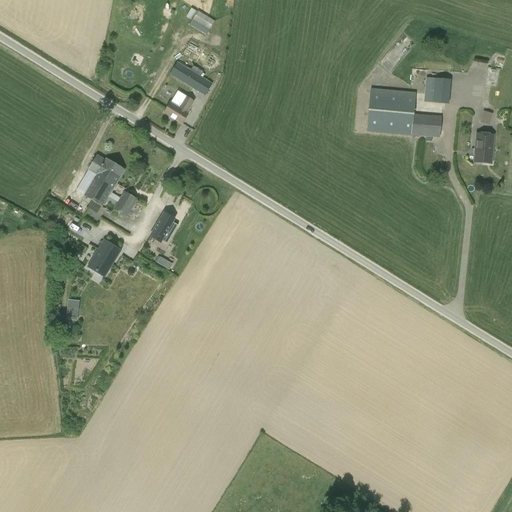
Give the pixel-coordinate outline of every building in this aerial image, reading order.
[(189,25),(206,35),(211,27),(215,21),(198,11),(189,25)] [(192,40),(183,54),(211,70),(219,56),(192,40)] [(207,80),(177,61),(168,74),(192,89),(205,97),(213,83),(207,80)] [(424,102),(449,105),(451,81),(426,78),(424,102)] [(441,117),(413,114),(416,93),(370,88),(366,132),(416,137),(434,138),(440,139),(441,117)] [(187,98),(185,97),(179,108),(171,102),(166,109),(164,113),(182,124),(188,114),(187,113),(194,102),(187,98)] [(483,111),(480,122),(489,125),(492,114),(483,111)] [(477,134),(475,163),(492,164),(494,135),(477,134)] [(93,180),(84,195),(102,206),(106,200),(108,197),(111,192),(115,186),(124,170),(106,158),(105,160),(97,155),(88,170),(96,174),(93,180)] [(120,197),(117,202),(115,206),(113,209),(127,218),(138,200),(124,191),(120,197)] [(173,220),(163,214),(151,235),(167,244),(178,225),(172,222),(173,220)] [(117,254),(120,251),(104,242),(89,267),(104,276),(117,254)] [(159,256),(155,261),(170,270),(174,264),(159,256)] [(67,307),(66,318),(77,320),(77,316),(78,308),(67,307)]
